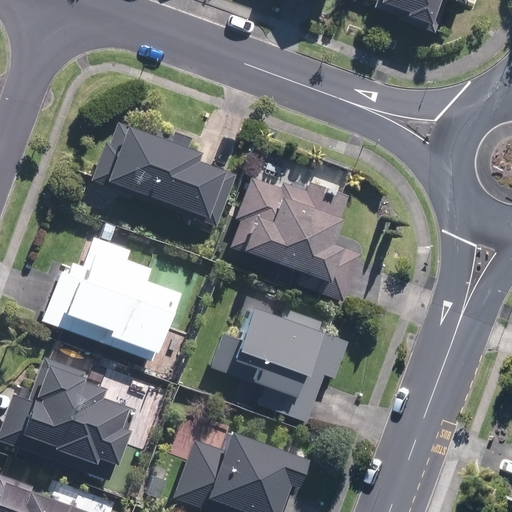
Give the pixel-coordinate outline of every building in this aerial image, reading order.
[(456,0),(470,5),(471,0),(379,0),(378,3),(433,23),(441,0),(456,0)] [(109,136),(107,140),(104,139),(93,175),(96,176),(91,191),(214,230),(232,175),(218,171),(220,166),(196,158),(200,148),(186,143),(189,133),(173,128),(170,135),(125,121),(124,125),(116,122),(112,137),(109,136)] [(238,213),(228,245),(318,274),(313,290),(344,299),(359,252),(329,242),(338,212),(278,193),(281,185),(250,175),(238,213)] [(149,268),(91,246),(82,270),(61,262),(40,317),(149,358),(175,289),(145,277),(149,268)] [(250,378),(313,401),(323,373),(332,376),(347,334),(252,299),(232,354),(256,362),(250,378)] [(30,391),(13,385),(0,422),(0,439),(87,470),(92,456),(109,462),(129,404),(104,395),(110,378),(43,354),(30,391)] [(306,453),(229,427),(222,448),(191,437),(171,495),(222,511),(229,511),(232,504),(256,511),(276,511),(288,478),(296,481),(306,453)] [(0,511),(87,511),(91,503),(0,472),(0,511)]
